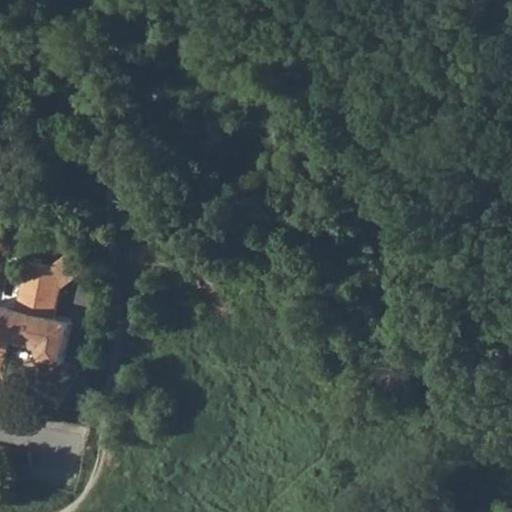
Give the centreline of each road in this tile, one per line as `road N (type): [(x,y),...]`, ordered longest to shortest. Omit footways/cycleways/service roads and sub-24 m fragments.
road 1 (track): [(65,511),(91,491),(102,462),(124,327),(125,286),(108,200),(123,153)]
road 2 (track): [(141,126),(153,102),(146,80),(54,0)]
